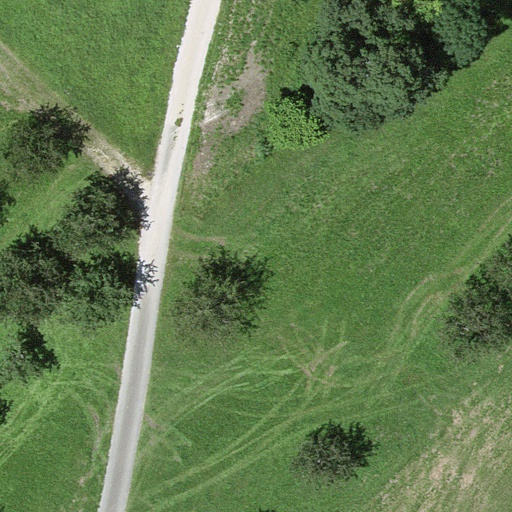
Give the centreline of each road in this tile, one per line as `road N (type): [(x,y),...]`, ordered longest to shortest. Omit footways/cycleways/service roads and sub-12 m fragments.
road 1 (track): [(165,208),(106,511)]
road 2 (track): [(165,208),(0,58)]
road 3 (track): [(211,0),(165,208)]
